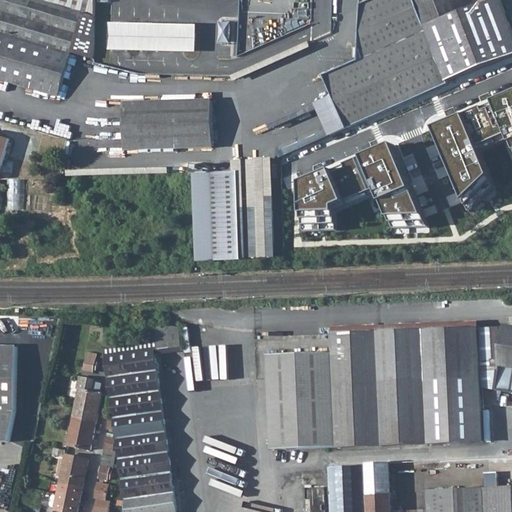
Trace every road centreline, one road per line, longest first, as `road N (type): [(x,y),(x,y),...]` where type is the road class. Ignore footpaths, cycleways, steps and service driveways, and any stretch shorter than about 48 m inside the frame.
road 1 (unknown): [(194,511),(177,379),(199,343),(255,325)]
road 2 (unknown): [(255,325),(469,315)]
road 3 (unknown): [(266,468),(478,455)]
road 4 (unknown): [(265,511),(255,325)]
